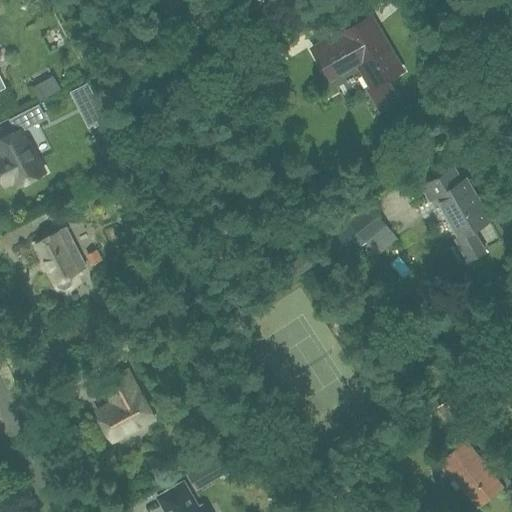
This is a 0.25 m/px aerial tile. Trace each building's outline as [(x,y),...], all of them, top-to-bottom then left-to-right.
[(386,79),(401,70),(379,30),(360,41),(351,26),(340,32),(312,48),(329,77),(355,62),(370,88),(368,89),(380,110),(398,99),(386,79)] [(274,67),(253,82),(266,101),(287,86),(274,67)] [(90,82),(72,91),(81,109),(99,100),(90,82)] [(30,108),(37,123),(46,118),(38,104),(30,108)] [(22,129),(0,139),(0,151),(6,163),(0,165),(0,172),(6,185),(26,175),(29,180),(46,171),(45,170),(38,156),(31,143),(29,144),(22,129)] [(472,227),(489,217),(465,177),(449,186),(441,173),(421,184),(429,198),(436,194),(459,235),(455,238),(467,258),(484,248),(472,227)] [(351,219),(332,234),(348,254),(365,241),(386,223),(369,203),(351,219)] [(87,266),(66,226),(35,242),(55,282),(87,266)] [(320,256),(312,246),(280,270),(287,280),(320,256)] [(102,258),(97,248),(87,253),(92,263),(102,258)] [(184,316),(200,309),(192,291),(176,297),(184,316)] [(103,309),(74,326),(76,330),(50,346),(59,362),(115,328),(103,309)] [(120,336),(96,350),(106,366),(129,353),(120,336)] [(136,384),(155,370),(140,351),(121,365),(136,384)] [(484,368),(472,378),(482,390),(494,380),(484,368)] [(125,371),(103,382),(114,402),(97,411),(112,438),(121,433),(125,434),(135,428),(136,425),(151,417),(137,390),(135,391),(125,371)] [(455,392),(437,406),(450,423),(468,408),(455,392)] [(476,505),(502,485),(465,438),(437,460),(450,477),(453,476),(476,505)] [(226,449),(187,472),(196,488),(236,465),(226,449)] [(208,511),(202,501),(198,504),(183,478),(157,493),(167,510),(170,509),(171,511),(208,511)] [(407,511),(395,495),(370,511),(407,511)]
